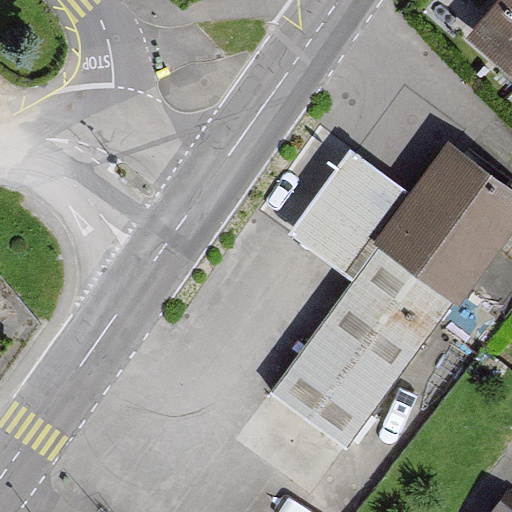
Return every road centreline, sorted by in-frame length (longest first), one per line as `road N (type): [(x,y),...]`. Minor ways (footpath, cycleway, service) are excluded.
road 1 (primary): [(0,477),(175,233)]
road 2 (primary): [(175,233),(339,0)]
road 3 (residential): [(98,0),(140,95),(118,165)]
road 4 (residential): [(0,155),(35,137),(118,165)]
